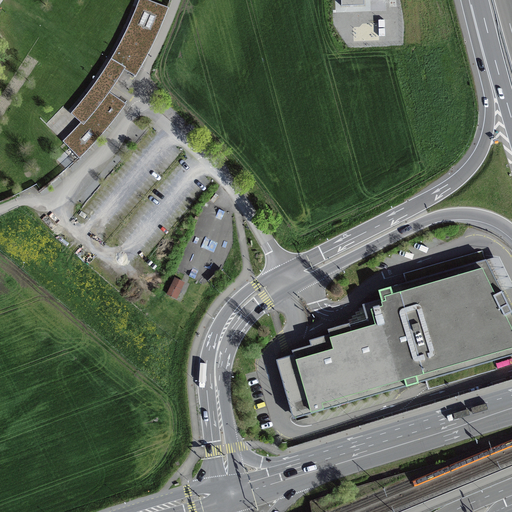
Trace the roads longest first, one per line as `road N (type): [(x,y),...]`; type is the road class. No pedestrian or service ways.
road 1 (motorway): [(484,19),(489,120),(474,162),(422,203),(289,277)]
road 2 (primary): [(511,403),(231,493)]
road 3 (primary): [(289,277),(246,309),(217,354),(231,493)]
road 4 (motorway): [(289,277),(313,276),(443,215),(487,217),(511,231)]
